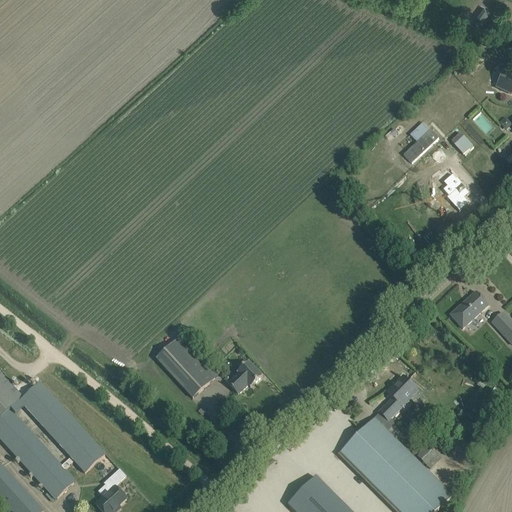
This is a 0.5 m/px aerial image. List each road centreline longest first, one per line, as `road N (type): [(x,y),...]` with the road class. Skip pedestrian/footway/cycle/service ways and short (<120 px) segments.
road 1 (tertiary): [(193,511),(511,210)]
road 2 (track): [(0,309),(216,490)]
